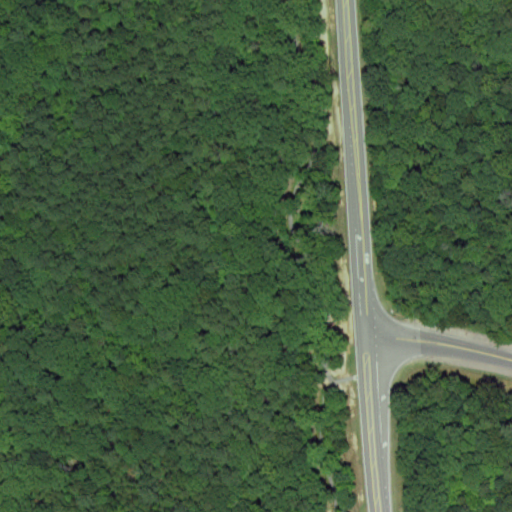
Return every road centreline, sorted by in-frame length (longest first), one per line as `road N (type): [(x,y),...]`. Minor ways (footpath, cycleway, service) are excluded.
road 1 (tertiary): [(379,511),(346,0)]
road 2 (tertiary): [(511,357),(367,332)]
